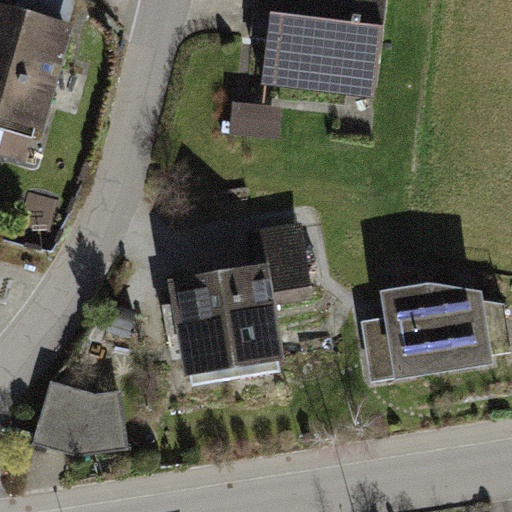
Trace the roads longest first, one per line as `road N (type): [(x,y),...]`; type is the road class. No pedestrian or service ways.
road 1 (residential): [(0,382),(50,330),(112,211),(167,0)]
road 2 (residential): [(250,511),(511,469)]
